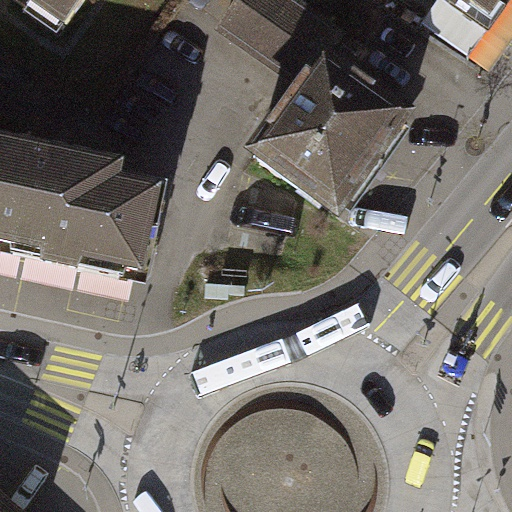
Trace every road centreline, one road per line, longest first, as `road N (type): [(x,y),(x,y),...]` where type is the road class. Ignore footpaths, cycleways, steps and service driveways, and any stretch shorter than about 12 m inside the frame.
road 1 (primary): [(511,220),(312,360)]
road 2 (primary): [(417,444),(511,246)]
road 3 (secondary): [(204,398),(0,363)]
road 4 (secondary): [(0,383),(170,468)]
road 5 (primary): [(417,444),(376,387),(312,360)]
